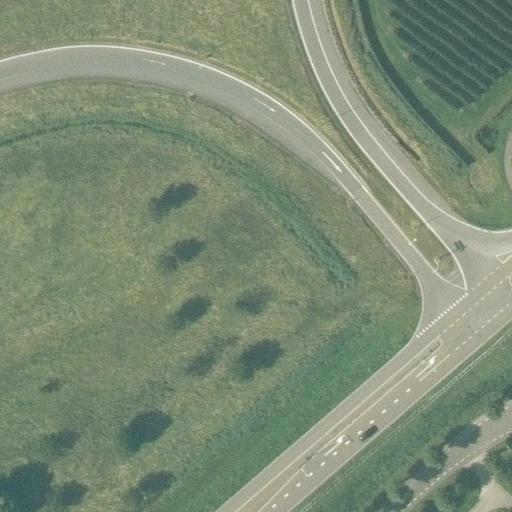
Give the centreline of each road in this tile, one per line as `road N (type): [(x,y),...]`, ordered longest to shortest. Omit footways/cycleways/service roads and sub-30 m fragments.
road 1 (motorway): [(0,74),(54,61),(137,60),(247,95),(346,178),(456,314)]
road 2 (motorway): [(489,285),(353,127),(318,62),(300,0)]
road 3 (tertiary): [(456,314),(226,511)]
road 4 (tertiary): [(278,511),(493,327)]
road 5 (unclassified): [(511,420),(462,449),(393,511)]
